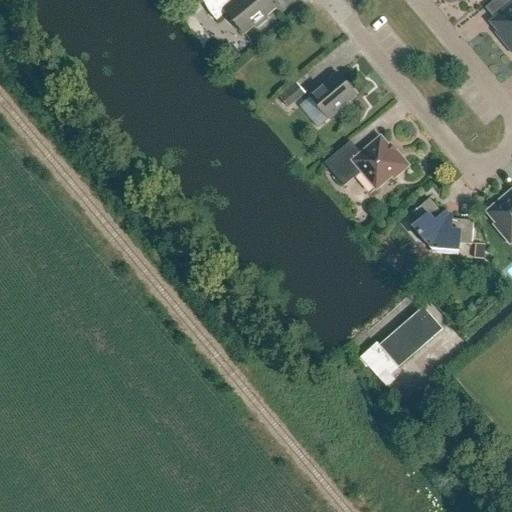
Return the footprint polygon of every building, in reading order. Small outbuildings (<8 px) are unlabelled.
[(276,10),(268,0),(240,0),(236,4),(233,0),(232,0),(202,0),(209,12),(217,21),(227,13),(245,35),(276,10)] [(511,0),(503,0),(510,7),(490,23),(498,32),(496,34),(511,53),(511,0)] [(231,65),(242,56),(231,43),(221,52),(231,65)] [(338,74),(311,97),(329,120),(357,97),(338,74)] [(289,109),(306,95),(297,84),(280,99),(289,109)] [(362,155),(351,143),(325,165),(345,187),(362,172),(377,190),(392,177),(394,179),(409,167),(391,146),(389,148),(381,138),(362,155)] [(511,192),(487,213),(497,225),(495,226),(511,245),(511,244),(511,192)] [(414,229),(432,250),(459,252),(460,245),(472,246),(474,222),(452,220),(444,216),(430,199),(412,215),(420,224),(414,229)] [(484,261),(485,246),(476,245),(474,260),(484,261)] [(424,308),(380,346),(399,369),(443,330),(424,308)]
